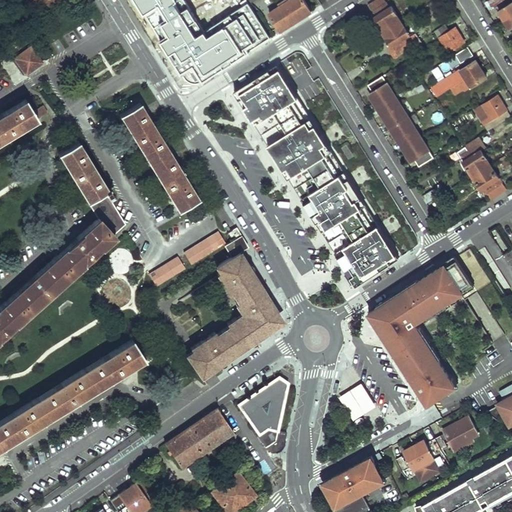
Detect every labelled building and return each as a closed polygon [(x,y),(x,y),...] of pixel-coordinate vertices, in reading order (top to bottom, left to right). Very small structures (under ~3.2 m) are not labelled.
[(36,0),(45,10),(56,0),(36,0)] [(249,3),(205,31),(185,0),(138,0),(188,80),(194,82),(201,82),(271,38),(249,3)] [(306,0),(286,0),(268,12),(281,33),(299,21),(314,12),(306,0)] [(379,7),(392,27),(401,21),(391,6),(389,7),(384,0),(377,0),(376,1),(379,7)] [(486,0),(492,9),(505,0),(486,0)] [(379,7),(376,1),(369,5),(373,11),(379,7)] [(511,2),(499,11),(504,19),(511,14),(511,2)] [(374,17),(383,32),(392,27),(379,7),(373,11),(376,16),(374,17)] [(360,11),(348,19),(356,30),(367,23),(360,11)] [(392,27),(403,45),(407,51),(422,41),(420,39),(434,31),(430,24),(416,32),(408,37),(407,36),(409,35),(401,21),(392,27)] [(435,32),(448,53),(465,42),(456,28),(450,31),(446,25),(435,32)] [(383,32),(391,46),(394,44),(397,49),(403,45),(392,27),(383,32)] [(331,51),(336,59),(351,50),(346,42),(331,51)] [(30,45),(15,56),(27,72),(38,64),(39,56),(30,45)] [(468,47),(456,56),(461,64),(474,56),(468,47)] [(448,60),(454,68),(461,64),(456,56),(448,60)] [(461,70),(462,72),(456,76),(461,83),(482,69),(477,60),(461,70)] [(323,138),(301,102),(294,106),(275,76),(282,72),(277,64),(234,91),(356,285),(399,258),(386,237),(379,242),(374,234),(381,229),(352,184),(345,188),(340,180),(347,175),(328,146),(322,150),(317,142),(323,138)] [(482,69),(461,83),(452,88),(456,94),(471,85),(473,88),(488,78),(482,69)] [(275,76),(294,106),(301,102),(282,72),(275,76)] [(413,154),(420,166),(435,157),(384,75),(369,85),(376,96),(373,98),(379,108),(382,105),(389,116),(385,118),(397,137),(400,134),(407,145),(403,147),(409,157),(413,154)] [(476,110),(489,131),(511,117),(511,116),(499,96),(476,110)] [(441,103),(451,118),(459,113),(449,98),(441,103)] [(26,99),(0,114),(0,140),(37,118),(47,112),(42,105),(33,110),(26,99)] [(140,103),(120,115),(180,210),(200,197),(140,103)] [(317,142),(322,150),(328,146),(323,138),(317,142)] [(471,151),(483,170),(491,164),(483,150),(487,147),(482,139),(468,146),(471,151)] [(98,217),(0,305),(0,338),(114,236),(112,233),(115,231),(116,231),(119,229),(118,228),(125,223),(109,195),(113,193),(109,187),(107,188),(79,141),(58,153),(98,217)] [(465,161),(474,176),(483,170),(471,151),(464,155),(466,160),(465,161)] [(498,160),(505,171),(511,166),(511,164),(506,155),(498,160)] [(483,170),(499,195),(507,189),(491,164),(483,170)] [(474,176),(482,190),(484,189),(491,200),(499,195),(483,170),(474,176)] [(340,180),(345,188),(352,184),(347,175),(340,180)] [(422,196),(427,204),(439,197),(433,189),(422,196)] [(427,204),(436,218),(447,211),(439,197),(427,204)] [(229,226),(226,228),(233,239),(225,245),(232,256),(248,245),(236,226),(232,229),(229,226)] [(374,234),(379,242),(386,237),(381,229),(374,234)] [(220,231),(185,252),(192,263),(216,248),(210,237),(220,231)] [(220,231),(210,237),(216,248),(227,242),(220,231)] [(126,249),(118,254),(123,261),(131,256),(126,249)] [(266,301),(236,253),(232,256),(215,267),(218,273),(216,274),(228,294),(231,292),(237,303),(235,304),(239,311),(241,309),(243,313),(229,322),(231,325),(218,333),(217,331),(192,347),(194,349),(188,354),(202,375),(264,333),(266,332),(267,331),(268,330),(269,329),(270,328),(271,327),(271,325),(272,324),(273,322),(273,321),(274,318),(274,316),(274,315),(274,313),(274,312),(274,310),(274,309),(274,307),(273,305),(272,303),(272,302),(271,300),(270,298),(266,301)] [(179,256),(150,274),(157,284),(185,267),(179,256)] [(457,386),(414,318),(462,288),(444,259),(366,308),(427,405),(457,386)] [(134,337),(0,419),(0,447),(145,357),(134,337)] [(278,430),(289,383),(284,380),(280,378),(241,406),(261,435),(267,431),(278,430)] [(511,396),(497,405),(509,428),(511,426),(511,396)] [(167,446),(184,469),(235,433),(218,409),(167,446)] [(471,420),(469,415),(454,422),(457,427),(446,433),(455,451),(474,440),(472,437),(479,433),(477,430),(479,430),(473,419),(471,420)] [(457,427),(454,422),(443,429),(446,433),(457,427)] [(267,448),(276,453),(284,449),(285,441),(287,433),(278,430),(267,431),(261,435),(258,436),(267,448)] [(448,445),(442,433),(430,439),(436,452),(448,445)] [(437,462),(425,440),(421,442),(420,441),(414,445),(431,476),(440,471),(436,463),(437,462)] [(431,476),(414,445),(408,448),(409,449),(405,451),(417,473),(419,472),(423,480),(431,476)] [(511,454),(424,503),(428,511),(475,511),(511,491),(511,454)] [(409,467),(402,455),(397,458),(403,470),(409,467)] [(332,503),(336,511),(368,511),(373,510),(363,493),(386,480),(372,456),(324,482),(335,501),(332,503)] [(218,494),(230,510),(255,493),(243,475),(218,494)] [(120,511),(138,511),(152,502),(138,482),(112,501),(115,505),(120,511)] [(200,511),(192,501),(178,511),(200,511)]
